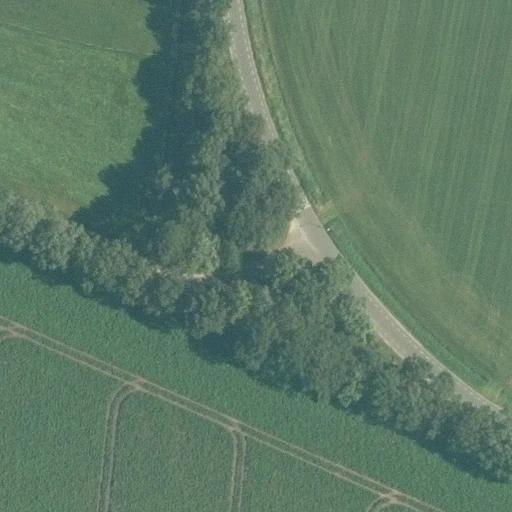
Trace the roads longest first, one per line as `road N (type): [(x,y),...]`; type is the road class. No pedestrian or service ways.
road 1 (unclassified): [(0,209),(193,297),(248,279),(315,229)]
road 2 (unclassified): [(511,429),(399,342),(315,229)]
road 3 (unclassified): [(315,229),(269,116),(242,0)]
